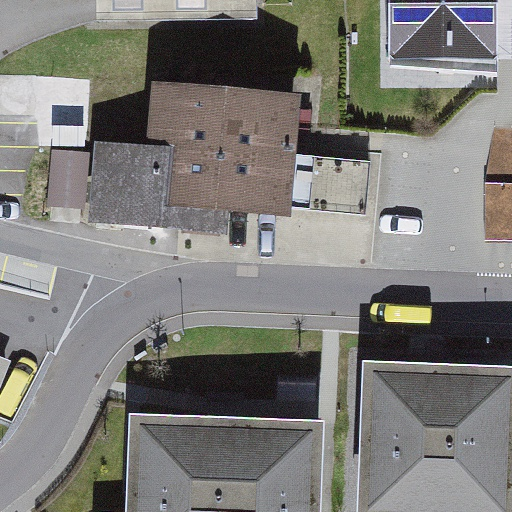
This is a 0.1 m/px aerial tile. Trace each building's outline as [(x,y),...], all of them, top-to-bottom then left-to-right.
[(407,0),(408,54),(510,53),(509,0),(407,0)] [(310,216),(319,100),(172,88),(167,149),(112,144),(104,235),(246,246),(249,211),(310,216)] [(511,135),(467,137),(470,276),(511,275),(511,135)] [(84,198),(91,148),(59,143),(52,194),(84,198)] [(511,511),(511,361),(362,360),(360,511),(511,511)] [(344,511),(346,421),(144,418),(142,511),(344,511)]
